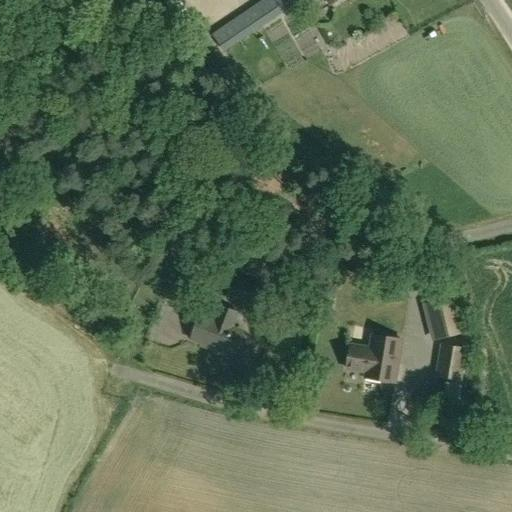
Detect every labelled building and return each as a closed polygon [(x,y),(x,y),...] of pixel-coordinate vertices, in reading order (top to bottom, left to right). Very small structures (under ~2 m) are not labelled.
[(292,10),(285,0),(270,0),(214,38),(225,54),(292,10)] [(304,0),(302,2),(311,15),(322,9),(316,0),(304,0)] [(266,288),(221,268),(214,286),(231,292),(229,298),(254,309),(257,304),(267,307),(273,292),(266,288)] [(455,298),(432,304),(441,339),(464,333),(455,298)] [(201,315),(192,340),(236,356),(243,338),(232,334),(235,327),(234,327),(239,313),(221,306),(216,320),(201,315)] [(352,344),(348,368),(367,372),(367,377),(396,382),(403,339),(374,335),(371,348),(352,344)] [(467,349),(443,345),(438,376),(462,380),(467,349)]
